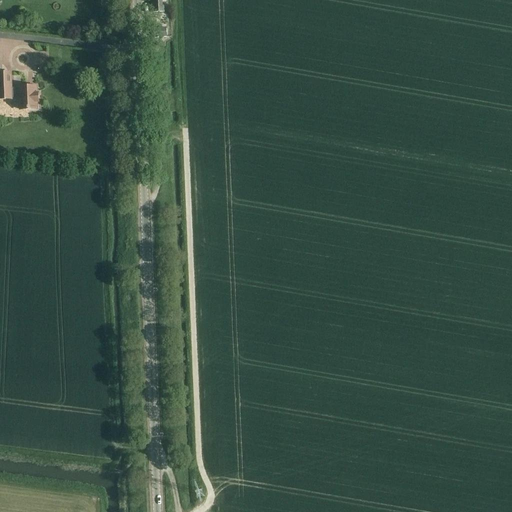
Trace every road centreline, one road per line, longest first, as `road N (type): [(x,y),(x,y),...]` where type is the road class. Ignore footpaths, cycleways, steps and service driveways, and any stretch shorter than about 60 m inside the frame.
road 1 (secondary): [(156,511),(134,0)]
road 2 (track): [(198,511),(213,499),(199,465),(186,132)]
